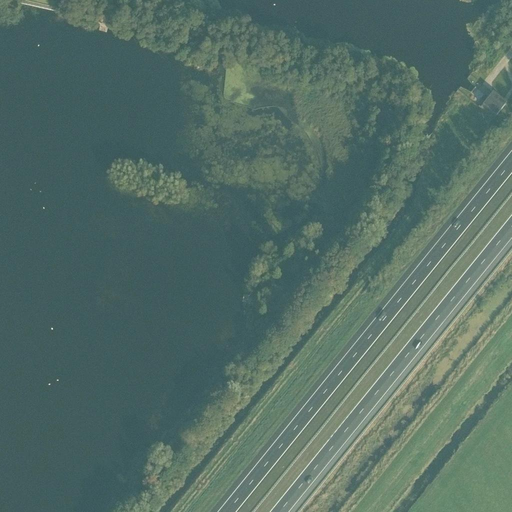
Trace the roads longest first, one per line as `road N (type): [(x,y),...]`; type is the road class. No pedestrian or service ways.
road 1 (motorway): [(511,160),(225,511)]
road 2 (motorway): [(275,511),(511,222)]
